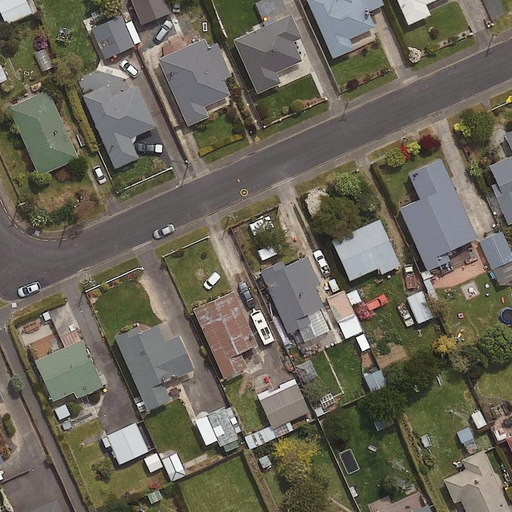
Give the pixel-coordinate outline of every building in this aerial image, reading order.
[(32,10),(26,0),(0,0),(0,15),(4,23),(32,10)] [(97,0),(77,0),(77,1),(85,13),(100,3),(97,0)] [(169,12),(164,0),(130,0),(139,23),(169,12)] [(362,0),(306,0),(333,59),(354,50),(350,40),(375,29),(362,0)] [(396,0),(408,27),(431,16),(427,6),(439,0),(396,0)] [(124,23),(119,13),(90,25),(103,56),(138,41),(130,21),(124,23)] [(291,16),(234,42),(257,95),(281,84),(276,74),(302,63),(294,43),(301,39),(291,16)] [(212,57),(165,78),(187,128),(208,119),(204,108),(230,97),(212,57)] [(107,86),(82,97),(114,170),(138,160),(129,139),(155,128),(137,87),(112,98),(107,86)] [(48,92),(8,110),(39,178),(79,160),(48,92)] [(511,131),(504,135),(511,152),(511,157),(490,168),(497,184),(491,187),(508,226),(511,224),(511,131)] [(478,240),(441,160),(408,175),(420,202),(399,211),(427,273),(450,262),(446,254),(478,240)] [(401,267),(379,220),(330,243),(349,283),(378,269),(381,276),(401,267)] [(498,282),(510,277),(511,280),(511,257),(497,226),(476,236),(498,282)] [(319,288),(306,259),(285,269),(282,263),(259,273),(287,335),(310,324),(306,316),(323,308),(315,290),(319,288)] [(359,300),(354,288),(327,298),(336,320),(352,314),(348,305),(359,300)] [(431,315),(420,289),(405,295),(415,321),(431,315)] [(258,347),(234,293),(192,311),(223,381),(247,370),(240,355),(258,347)] [(361,330),(355,316),(338,324),(344,337),(361,330)] [(192,371),(177,337),(164,343),(157,326),(140,334),(138,328),(114,338),(147,413),(170,403),(162,384),(192,371)] [(102,388),(81,342),(34,363),(52,403),(74,394),(76,400),(102,388)] [(306,411),(294,380),(258,394),(270,425),(306,411)] [(222,450),(238,444),(233,431),(239,429),(230,405),(193,418),(203,443),(217,437),(222,450)] [(390,410),(378,415),(387,434),(398,429),(390,410)] [(452,439),(440,413),(428,418),(440,445),(452,439)] [(145,450),(133,422),(98,436),(103,448),(110,445),(117,462),(145,450)] [(156,452),(141,457),(146,474),(161,469),(156,452)] [(184,473),(174,453),(160,460),(171,480),(184,473)] [(508,511),(483,454),(462,463),(466,472),(444,482),(454,505),(461,502),(465,511),(508,511)] [(61,511),(56,500),(29,511),(61,511)]
